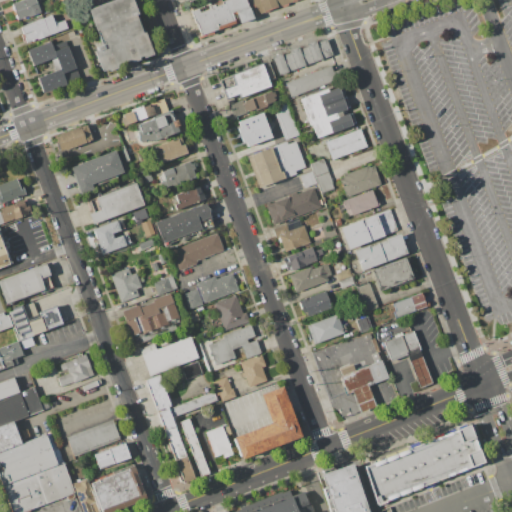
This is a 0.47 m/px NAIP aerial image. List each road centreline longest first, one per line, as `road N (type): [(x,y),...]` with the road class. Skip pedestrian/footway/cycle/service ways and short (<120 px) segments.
road 1 (residential): [(0,53),(169,509)]
road 2 (residential): [(327,446),(158,0)]
road 3 (tertiary): [(0,135),(340,7)]
road 4 (residential): [(467,341),(340,7)]
road 5 (tertiary): [(161,511),(484,385)]
